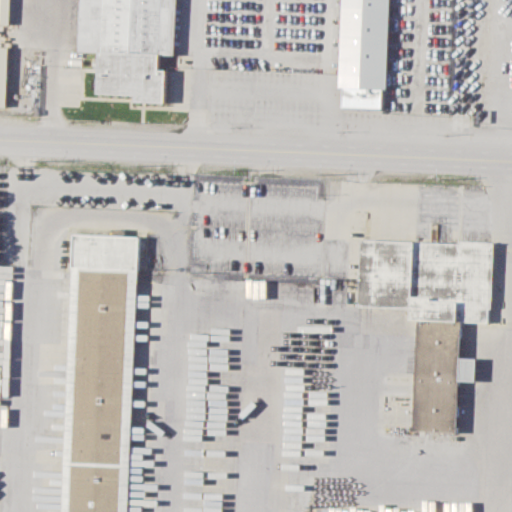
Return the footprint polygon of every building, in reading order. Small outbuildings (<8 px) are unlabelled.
[(0,22),(0,0),(11,0),(10,23),(0,22)] [(79,49),(81,0),(177,0),(175,53),(161,53),(160,68),(168,69),(166,101),(136,100),(136,93),(98,92),(100,50),(79,49)] [(340,86),(343,0),(391,0),(388,87),(383,87),(382,107),(343,105),(344,86),(340,86)] [(0,104),(0,45),(9,46),(7,105),(0,104)] [(114,234),(114,227),(126,228),(126,235),(141,235),(129,511),(63,511),(75,233),(114,234)] [(462,357),(463,320),(489,322),(490,307),(493,307),(496,241),(461,240),(461,243),(364,238),(361,305),(412,307),(412,318),(420,319),(415,429),(458,431),(461,379),(477,380),(478,357),(462,357)]
